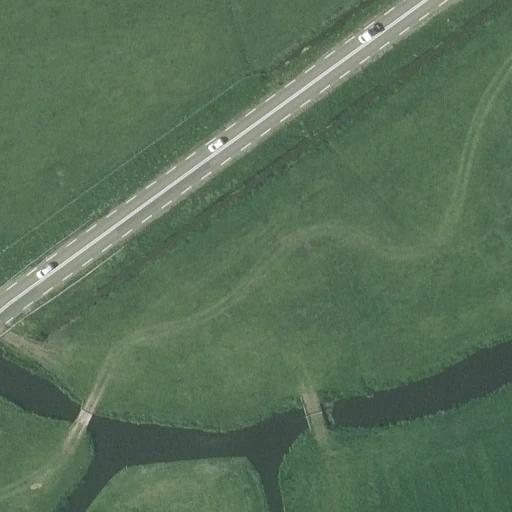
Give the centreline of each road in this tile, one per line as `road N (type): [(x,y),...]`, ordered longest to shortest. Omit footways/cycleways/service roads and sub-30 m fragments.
road 1 (secondary): [(0,311),(428,0)]
road 2 (track): [(92,404),(94,394),(38,360),(0,322)]
